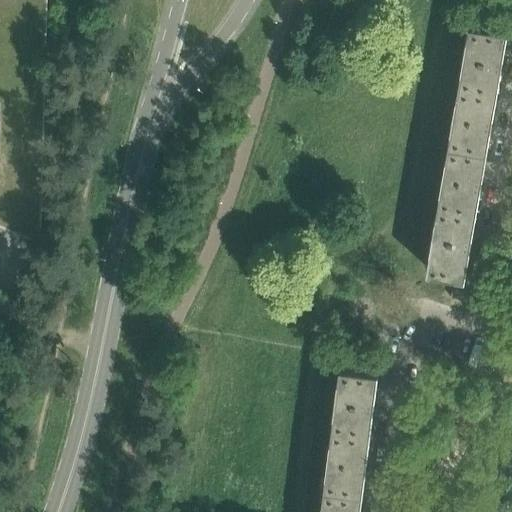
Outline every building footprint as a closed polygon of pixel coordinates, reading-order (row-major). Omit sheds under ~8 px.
[(0,0),(0,222),(40,240),(46,0),(0,0)] [(459,81),(497,88),(507,26),(470,20),(459,81)] [(448,143),(486,150),(497,88),(459,81),(448,143)] [(437,205),(475,211),(486,150),(448,143),(437,205)] [(440,269),(454,272),(455,271),(465,273),(467,257),(475,211),(437,205),(427,267),(440,269)] [(455,271),(454,272),(452,288),(451,295),(463,298),(467,274),(465,273),(455,271)] [(467,274),(463,298),(475,300),(479,276),(467,274)] [(479,276),(475,300),(487,302),(491,278),(479,276)] [(491,278),(487,302),(499,304),(503,280),(491,278)] [(511,281),(503,280),(499,304),(511,306),(511,302),(511,281)] [(370,429),(378,367),(340,362),(332,424),(370,429)] [(362,491),(370,429),(332,424),(324,486),(362,491)] [(359,511),(362,491),(324,486),(320,511),(359,511)]
